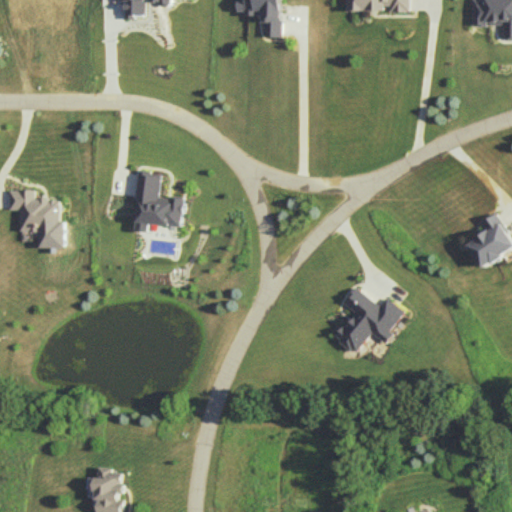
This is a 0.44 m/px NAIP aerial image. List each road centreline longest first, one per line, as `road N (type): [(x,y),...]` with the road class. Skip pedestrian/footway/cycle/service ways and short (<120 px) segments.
road 1 (residential): [(197,511),(210,430),(267,300),(338,218),(385,179),(511,120)]
road 2 (residential): [(267,300),(268,244),(257,200),(241,165),(206,135),(135,107),(0,106)]
road 3 (residential): [(241,165),(282,185),(373,189)]
